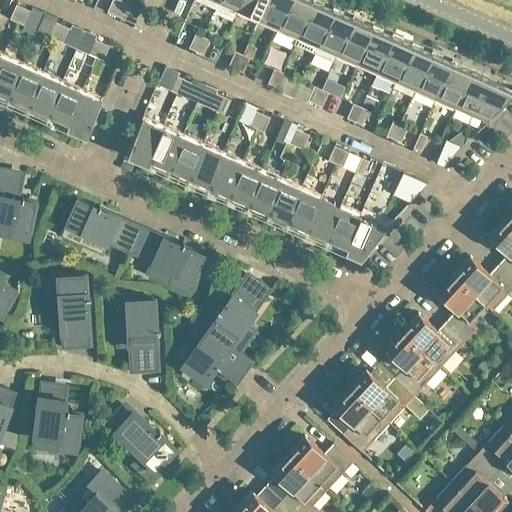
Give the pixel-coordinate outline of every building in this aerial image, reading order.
[(114,15),(120,0),(111,0),(106,11),(114,15)] [(121,18),(127,3),(120,0),(114,15),(121,18)] [(234,17),(241,0),(217,0),(214,8),(234,17)] [(255,21),(264,0),(241,0),(234,17),(236,13),(255,21)] [(275,30),(288,0),(264,0),(255,21),(275,30)] [(295,39),(311,3),(312,0),(288,0),(275,30),(295,39)] [(315,47),(331,11),(332,9),(322,4),(323,2),(317,0),(312,0),(311,3),(295,39),(314,47),(315,47)] [(16,22),(22,7),(15,4),(9,19),(16,22)] [(23,25),(30,10),(22,7),(16,22),(23,25)] [(333,60),(351,20),(352,18),(342,13),(343,11),(333,7),(332,9),(331,11),(315,47),(314,47),(312,52),(333,60)] [(354,65),(370,29),(372,26),(361,22),(362,20),(353,15),(352,18),(351,20),(333,60),(333,61),(335,56),(354,65)] [(55,39),(62,25),(55,21),(48,36),(55,39)] [(374,74),(390,38),(391,35),(381,31),(382,28),(373,24),(372,26),(370,29),(354,65),(374,74)] [(63,43),(69,28),(62,25),(55,39),(63,43)] [(195,51),(202,36),(194,33),(188,48),(195,51)] [(394,82),(410,46),(411,44),(401,39),(402,37),(392,33),(391,35),(390,38),(374,74),(393,82),(394,82)] [(203,54),(209,39),(202,36),(195,51),(203,54)] [(95,57),(101,42),(94,39),(88,54),(95,57)] [(102,60),(108,45),(101,42),(95,57),(102,60)] [(412,96),(430,55),(431,53),(421,48),(422,46),(412,42),(411,44),(410,46),(394,82),(393,82),(392,87),(412,96)] [(235,68),(241,54),(234,50),(227,65),(235,68)] [(433,100),(449,64),(451,61),(440,57),(441,55),(432,50),(431,53),(430,55),(412,96),(414,91),(433,100)] [(5,99),(22,61),(3,52),(0,57),(0,99),(4,102),(5,99)] [(242,71),(249,57),(241,54),(235,68),(242,71)] [(456,105),(470,73),(469,73),(470,70),(460,66),(461,64),(452,59),(451,61),(449,64),(433,100),(454,109),(456,105)] [(24,110),(25,108),(42,70),(22,61),(5,99),(15,104),(14,106),(24,110)] [(274,86),(281,71),(273,68),(267,83),(274,86)] [(45,117),(62,78),(42,70),(25,108),(35,113),(34,115),(44,119),(45,117)] [(486,119),(507,95),(511,90),(511,88),(470,70),(469,73),(470,73),(456,105),(485,118),(486,119)] [(282,89),(288,74),(281,71),(274,86),(282,89)] [(176,93),(183,78),(176,75),(169,90),(176,93)] [(66,123),(82,87),(62,78),(45,117),(55,121),(54,123),(63,128),(64,126),(66,123)] [(184,96),(190,82),(183,78),(176,93),(184,96)] [(314,103),(320,89),(313,86),(306,100),(314,103)] [(85,135),(102,96),(101,96),(82,87),(66,123),(64,126),(85,135)] [(321,107),(328,92),(320,89),(314,103),(321,107)] [(216,111),(222,96),(215,93),(209,107),(216,111)] [(223,114),(230,99),(222,96),(216,111),(223,114)] [(353,121),(360,106),(352,103),(346,118),(353,121)] [(361,124),(367,109),(360,106),(353,121),(361,124)] [(256,128),(262,114),(255,110),(248,125),(256,128)] [(147,159),(163,123),(143,115),(143,114),(126,153),(146,162),(147,159)] [(263,131),(269,117),(262,114),(256,128),(263,131)] [(393,138),(399,124),(392,121),(385,135),(393,138)] [(167,168),(183,132),(163,123),(147,159),(146,162),(156,167),(155,169),(165,173),(166,171),(167,168)] [(400,142),(407,127),(399,124),(393,138),(400,142)] [(295,146),(302,131),(294,128),(288,142),(295,146)] [(302,149),(309,134),(302,131),(295,146),(302,149)] [(186,177),(202,141),(183,132),(167,168),(166,171),(176,175),(175,177),(184,182),(185,180),(187,177),(186,177)] [(420,150),(426,136),(419,133),(412,147),(420,150)] [(451,156),(462,145),(461,144),(459,146),(445,140),(435,162),(443,165),(451,156)] [(206,186),(222,150),(202,141),(186,177),(187,177),(185,180),(196,184),(195,186),(204,190),(205,188),(206,186)] [(334,163),(341,149),(334,145),(327,160),(334,163)] [(342,166),(348,152),(341,149),(334,163),(342,166)] [(226,194),(242,159),(222,150),(206,186),(205,188),(215,193),(214,195),(224,199),(225,197),(226,195),(226,194)] [(362,175),(368,161),(361,157),(354,172),(362,175)] [(245,203),(262,167),(242,159),(226,194),(226,195),(225,197),(235,202),(234,204),(244,208),(245,206),(246,203),(245,203)] [(26,241),(35,201),(22,199),(23,196),(21,195),(21,198),(4,195),(10,168),(0,165),(0,222),(9,225),(7,237),(26,241)] [(265,212),(282,176),(262,167),(245,203),(246,203),(245,206),(255,210),(254,212),(263,217),(264,215),(266,212),(265,212)] [(410,201),(424,185),(427,182),(402,171),(392,193),(410,201)] [(285,221),(301,185),(282,176),(265,212),(266,212),(264,215),(275,219),(274,221),(283,226),(284,223),(285,221)] [(304,232),(319,198),(320,198),(322,194),(301,185),(285,221),(284,223),(294,228),(293,230),(303,234),(304,232)] [(117,247),(128,221),(98,207),(99,205),(98,204),(97,207),(76,198),(60,234),(79,243),(80,241),(79,241),(84,232),(105,241),(117,247)] [(324,241),(341,202),(340,202),(338,206),(320,198),(319,198),(304,232),(314,237),(313,239),(323,243),(324,241)] [(343,250),(360,211),(341,202),(324,241),(334,246),(333,247),(342,252),(343,250)] [(366,249),(386,227),(385,227),(392,220),(362,207),(360,211),(343,250),(359,257),(366,249)] [(511,209),(505,217),(503,215),(503,216),(511,223),(511,209)] [(511,275),(511,223),(503,216),(504,218),(488,235),(507,253),(498,262),(497,262),(511,275)] [(140,257),(151,231),(139,225),(128,252),(140,257)] [(186,291),(203,254),(182,245),(183,242),(182,241),(181,244),(162,236),(151,262),(172,271),(168,281),(167,282),(186,291)] [(491,310),(511,287),(511,275),(497,262),(497,263),(488,273),(469,255),(453,273),(451,271),(451,272),(485,303),(484,304),(491,310)] [(469,320),(484,304),(485,303),(451,272),(450,272),(452,274),(436,292),(455,309),(446,319),(445,318),(445,319),(466,338),(476,327),(469,320)] [(61,337),(89,335),(86,297),(89,297),(89,296),(86,296),(84,273),(56,275),(58,300),(46,301),(47,320),(59,319),(61,337)] [(229,345),(254,310),(270,288),(259,280),(243,302),(231,294),(219,310),(217,308),(216,309),(219,311),(206,329),(229,345)] [(0,313),(14,290),(0,281),(0,313)] [(155,328),(153,298),(114,300),(117,344),(142,343),(144,370),(157,370),(155,329),(158,329),(158,328),(155,328)] [(440,366),(466,338),(445,319),(445,320),(436,329),(417,312),(401,329),(399,328),(440,366)] [(414,394),(440,366),(399,328),(398,329),(400,330),(384,348),(403,366),(394,375),(393,375),(414,394)] [(251,362),(229,345),(206,329),(181,364),(204,381),(216,364),(218,366),(219,365),(216,363),(221,356),(244,372),(251,362)] [(487,374),(494,366),(485,358),(478,366),(487,374)] [(388,422),(414,394),(393,375),(393,376),(384,386),(365,368),(349,386),(347,384),(347,385),(388,422)] [(75,453),(80,413),(67,411),(67,408),(66,408),(66,411),(49,409),(53,381),(40,380),(33,435),(57,438),(55,450),(75,453)] [(361,451),(388,422),(347,385),(346,385),(348,387),(332,405),(351,422),(342,432),(341,431),(341,432),(361,451)] [(0,428),(15,391),(2,386),(0,392),(0,428)] [(174,448),(157,433),(159,431),(158,430),(156,432),(132,410),(113,431),(155,469),(174,448)] [(511,413),(502,424),(511,432),(511,413)] [(511,432),(502,424),(476,452),(497,471),(497,470),(506,461),(511,466),(511,432)] [(327,489),(352,461),(353,460),(332,441),(331,442),(332,442),(323,452),(304,434),(288,452),(286,451),(327,489)] [(295,511),(304,511),(327,489),(286,451),(285,451),(287,453),(270,471),(290,488),(281,498),(280,497),(280,498),(295,511)] [(487,481),(496,471),(497,472),(497,471),(476,452),(450,480),(484,511),(493,511),(506,498),(487,481)] [(36,468),(58,469),(59,457),(36,456),(36,468)] [(114,511),(130,496),(100,468),(85,485),(94,493),(79,509),(76,511),(114,511)] [(484,511),(450,480),(424,509),(426,511),(484,511)] [(238,511),(295,511),(280,498),(279,498),(280,499),(271,508),(252,491),(236,508),(234,507),(238,511)] [(401,511),(394,500),(374,511),(401,511)]
